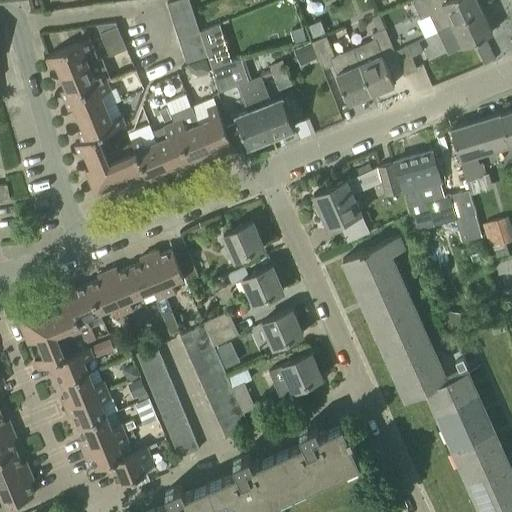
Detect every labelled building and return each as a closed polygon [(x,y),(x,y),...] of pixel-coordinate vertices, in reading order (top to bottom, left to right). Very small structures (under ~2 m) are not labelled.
[(171,14),(192,8),(189,0),(174,0),(167,2),(171,14)] [(429,14),(432,19),(437,31),(439,30),(482,10),(476,0),(411,0),(420,18),(429,14)] [(174,26),(196,20),(192,8),(171,14),(174,26)] [(445,43),(443,44),(448,53),(492,32),(482,10),(439,30),(445,43)] [(378,30),(384,27),(379,14),(373,17),(378,30)] [(178,38),(199,31),(196,20),(174,26),(178,38)] [(109,54),(126,47),(116,25),(99,32),(109,54)] [(290,31),(294,42),(305,39),(302,28),(290,31)] [(374,39),(366,42),(353,48),(372,93),(394,83),(383,57),(394,53),(403,74),(394,51),(384,28),(371,33),(374,39)] [(182,50),(203,43),(199,31),(178,38),(182,50)] [(348,103),(372,93),(353,48),(334,56),(325,35),(316,39),(310,39),(320,64),(331,60),(348,103)] [(494,58),(485,37),(474,42),(484,63),(494,58)] [(98,59),(93,47),(89,38),(47,55),(51,65),(56,63),(60,75),(98,59)] [(394,51),(403,74),(417,68),(411,56),(422,51),(418,40),(394,51)] [(207,55),(203,43),(182,50),(186,62),(207,55)] [(260,141),(271,137),(248,79),(240,58),(211,66),(218,91),(235,85),(246,110),(235,114),(248,146),(251,144),(254,145),(258,143),(260,141)] [(107,81),(103,71),(98,59),(60,75),(65,87),(61,89),(65,98),(107,81)] [(290,83),(281,59),(268,64),(278,88),(290,83)] [(197,74),(208,71),(205,60),(188,65),(190,70),(197,74)] [(259,74),(248,79),(271,137),(282,132),(285,133),(289,131),(291,129),(294,127),(281,96),(270,101),(259,74)] [(107,81),(65,98),(69,107),(73,106),(78,117),(107,105),(101,93),(111,90),(107,81)] [(167,98),(170,109),(189,104),(186,93),(167,98)] [(223,150),(233,146),(216,103),(206,107),(210,117),(199,122),(210,150),(222,145),(223,150)] [(169,113),(172,121),(191,164),(200,160),(198,155),(210,150),(199,122),(191,104),(169,113)] [(76,143),(80,142),(105,132),(125,124),(121,114),(112,118),(107,105),(78,117),(83,129),(78,131),(82,140),(75,143),(77,148),(78,147),(76,143)] [(451,127),(460,157),(476,153),(511,142),(511,108),(501,112),(451,127)] [(156,140),(168,168),(180,163),(181,168),(191,164),(172,121),(163,125),(168,135),(156,140)] [(92,171),(87,173),(95,192),(113,152),(105,132),(80,142),(92,171)] [(130,139),(132,143),(142,168),(144,171),(140,173),(140,174),(144,172),(148,181),(158,177),(156,173),(168,168),(156,140),(144,145),(140,135),(130,139)] [(95,192),(115,184),(113,179),(142,168),(132,143),(113,152),(95,192)] [(433,224),(427,201),(444,196),(440,182),(442,182),(444,178),(442,170),(439,168),(437,168),(432,150),(395,160),(414,230),(433,224)] [(360,212),(352,193),(381,181),(385,195),(402,190),(394,161),(377,166),(346,180),(345,179),(313,193),(328,227),(360,212)] [(485,173),(482,162),(463,168),(467,180),(471,194),(492,188),(489,173),(485,173)] [(7,183),(5,184),(0,184),(0,198),(9,197),(7,183)] [(449,195),(452,208),(461,241),(481,235),(468,189),(449,195)] [(484,223),(491,247),(494,259),(510,254),(506,242),(502,243),(495,219),(484,223)] [(234,259),(264,246),(252,220),(223,233),(234,259)] [(361,301),(365,299),(398,284),(385,254),(404,245),(399,235),(365,250),(364,249),(342,258),(350,276),(354,274),(359,287),(356,288),(361,301)] [(171,283),(184,278),(175,255),(172,248),(160,253),(158,249),(149,252),(166,296),(175,292),(171,283)] [(188,250),(175,255),(184,278),(185,280),(198,275),(188,250)] [(166,296),(149,252),(139,256),(141,261),(130,266),(140,296),(153,290),(157,299),(166,296)] [(511,271),(511,257),(495,263),(498,274),(509,271),(510,272),(511,271)] [(243,277),(249,274),(245,264),(226,272),(231,282),(243,277)] [(243,277),(254,302),(283,289),(272,264),(249,274),(243,277)] [(128,301),(140,296),(130,266),(118,271),(116,266),(107,270),(124,313),(132,310),(128,301)] [(115,317),(124,313),(107,270),(97,274),(99,278),(87,283),(98,313),(111,307),(115,317)] [(95,340),(90,327),(86,318),(98,313),(87,283),(76,288),(74,283),(64,287),(72,305),(82,330),(87,343),(95,340)] [(410,308),(398,284),(365,299),(370,311),(367,313),(372,325),(376,324),(410,308)] [(17,317),(64,338),(82,330),(72,305),(42,317),(38,308),(17,317)] [(262,321),(273,346),(303,333),(291,307),(262,321)] [(410,308),(376,324),(381,336),(378,337),(383,349),(386,348),(420,333),(410,308)] [(169,333),(179,329),(171,310),(162,314),(169,333)] [(203,322),(204,324),(208,333),(233,322),(228,311),(203,322)] [(26,338),(35,335),(47,363),(70,354),(64,338),(17,317),(26,338)] [(208,333),(209,335),(213,344),(238,333),(233,322),(208,333)] [(209,335),(208,333),(204,324),(180,335),(185,346),(209,335)] [(394,374),(397,372),(431,357),(420,333),(386,348),(392,360),(389,361),(394,374)] [(213,344),(209,335),(185,346),(190,357),(214,346),(213,344)] [(109,338),(90,346),(94,357),(113,349),(109,338)] [(226,342),(216,346),(220,354),(230,350),(226,342)] [(153,345),(136,352),(135,353),(140,364),(158,356),(153,345)] [(39,367),(38,366),(37,366),(38,368),(47,365),(51,374),(56,371),(61,383),(87,372),(82,360),(92,356),(88,346),(70,354),(47,363),(39,367)] [(190,357),(195,368),(219,358),(214,346),(190,357)] [(459,367),(466,363),(464,358),(460,349),(453,352),(457,361),(459,367)] [(281,364),(293,390),(322,376),(311,351),(281,364)] [(145,376),(163,368),(158,356),(140,364),(145,376)] [(431,357),(397,372),(403,385),(400,386),(405,398),(425,389),(442,381),(431,357)] [(195,368),(200,379),(224,369),(219,358),(195,368)] [(121,367),(126,378),(137,374),(133,363),(121,367)] [(149,387),(168,379),(163,368),(145,376),(149,387)] [(200,379),(205,391),(229,380),(224,369),(200,379)] [(92,384),(87,372),(61,383),(65,395),(61,397),(65,406),(106,388),(102,380),(92,384)] [(440,411),(473,396),(463,374),(464,374),(463,372),(447,379),(447,378),(442,381),(425,389),(431,401),(434,399),(440,411)] [(148,396),(140,377),(129,381),(134,393),(136,392),(139,400),(148,396)] [(154,399),(173,391),(168,379),(149,387),(154,399)] [(234,391),(232,387),(229,380),(205,391),(210,402),(234,391)] [(232,387),(234,391),(239,402),(243,412),(255,406),(244,382),(232,387)] [(109,397),(106,388),(65,406),(69,416),(73,414),(78,426),(104,414),(99,401),(109,397)] [(159,410),(179,402),(173,391),(154,399),(159,410)] [(239,402),(234,391),(210,402),(215,413),(239,402)] [(473,396),(440,411),(436,413),(442,425),(445,424),(450,436),(484,421),(473,396)] [(164,422),(184,413),(179,402),(159,410),(164,422)] [(243,412),(239,402),(215,413),(220,424),(244,414),(243,412)] [(0,432),(13,428),(9,418),(4,420),(0,410),(0,432)] [(169,433),(189,425),(184,413),(164,422),(169,433)] [(110,426),(104,414),(78,426),(83,437),(78,439),(82,448),(124,430),(120,422),(110,426)] [(244,414),(220,424),(225,435),(249,425),(244,414)] [(484,421),(450,436),(447,438),(453,450),(456,448),(461,460),(495,445),(484,421)] [(279,451),(297,490),(360,462),(350,440),(353,438),(350,432),(347,433),(342,422),(319,433),(315,424),(299,431),(303,440),(279,451)] [(174,445),(194,436),(189,425),(169,433),(174,445)] [(13,428),(0,432),(0,457),(17,451),(12,439),(16,437),(13,428)] [(105,464),(123,455),(118,443),(127,439),(124,430),(82,448),(86,458),(91,456),(96,468),(105,464)] [(199,448),(194,436),(174,445),(179,456),(199,448)] [(123,455),(105,464),(108,473),(113,471),(118,484),(146,472),(141,459),(151,455),(146,445),(123,455)] [(467,473),(472,485),(506,470),(495,445),(461,460),(458,462),(463,474),(467,473)] [(0,482),(30,470),(26,461),(21,462),(17,451),(0,457),(0,482)] [(220,511),(247,511),(297,490),(279,451),(253,462),(249,453),(233,460),(237,469),(208,482),(220,511)] [(30,470),(0,482),(0,492),(1,493),(6,505),(34,493),(29,481),(34,479),(30,470)] [(511,511),(511,483),(506,470),(472,485),(469,486),(474,499),(478,497),(483,509),(480,511),(511,511)] [(220,511),(208,482),(185,493),(181,484),(165,491),(169,500),(141,511),(220,511)]
